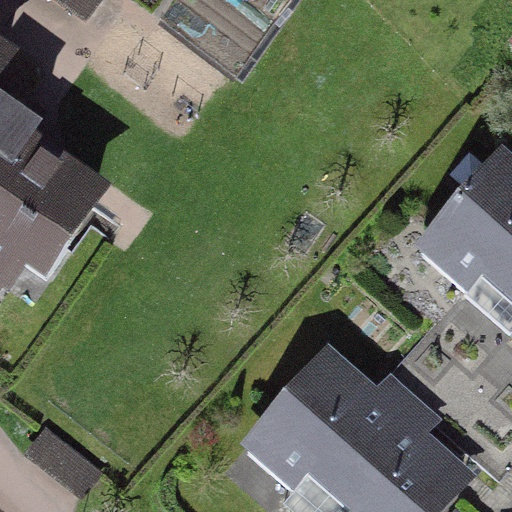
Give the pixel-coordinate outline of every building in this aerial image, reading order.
[(57,0),(83,18),(95,0),(57,0)] [(190,0),(190,22),(214,22),(214,40),(273,41),(273,0),(190,0)] [(0,287),(21,262),(46,279),(66,250),(62,248),(71,235),(70,228),(93,196),(26,149),(37,133),(1,108),(0,108),(0,287)] [(483,277),(511,302),(511,334),(511,335),(511,188),(494,173),(421,255),(467,295),(483,277)] [(433,423),(389,384),(365,411),(320,371),(247,454),(293,494),(309,475),(350,511),(435,511),(455,490),(409,450),(433,423)] [(97,446),(30,393),(3,428),(70,480),(97,446)]
